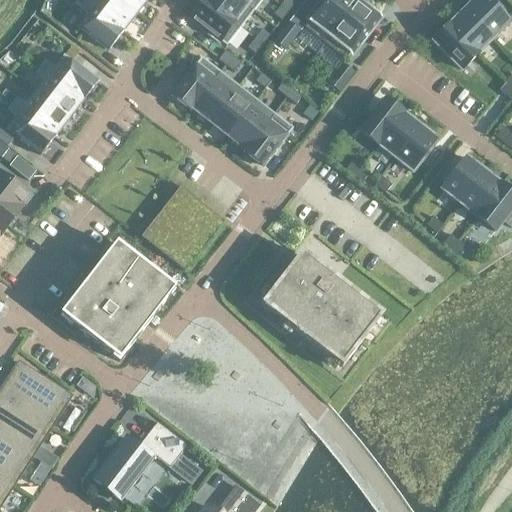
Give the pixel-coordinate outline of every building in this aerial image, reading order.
[(95,0),(84,0),(83,2),(123,33),(131,22),(137,15),(117,0),(98,0),(98,1),(95,0)] [(117,0),(137,15),(148,0),(117,0)] [(236,0),(204,0),(203,2),(239,30),(253,12),(236,0)] [(236,0),(253,12),(262,0),(236,0)] [(291,0),(284,0),(280,6),(288,12),(295,3),(291,0)] [(355,0),(324,0),(303,29),(304,30),(323,45),(357,1),(355,0)] [(484,0),(475,0),(464,11),(492,40),(508,24),(484,0)] [(357,1),(323,45),(344,61),(378,18),(357,1)] [(86,17),(77,28),(108,52),(123,33),(83,2),(78,8),(86,16),(86,17)] [(203,2),(190,20),(226,47),(239,30),(203,2)] [(280,6),(273,15),(281,21),(288,12),(280,6)] [(464,11),(448,27),(477,56),(492,40),(464,11)] [(289,23),(273,43),(284,52),(298,35),(300,31),(289,23)] [(448,27),(433,42),(461,71),(477,56),(448,27)] [(261,30),(254,40),(262,46),(269,36),(261,30)] [(254,40),(246,49),(254,55),(262,46),(254,40)] [(40,67),(39,68),(83,102),(98,83),(71,63),(79,53),(71,47),(69,51),(64,56),(63,56),(54,67),(44,62),(40,67)] [(225,51),(217,61),(225,67),(233,58),(225,51)] [(201,58),(170,98),(189,113),(220,73),(201,58)] [(233,58),(225,67),(233,73),(240,64),(233,58)] [(342,64),(327,84),(338,93),(345,84),(354,73),(342,64)] [(43,82),(34,93),(69,120),(83,102),(39,68),(35,74),(43,82)] [(220,73),(189,113),(189,114),(191,112),(208,125),(238,87),(220,73)] [(261,74),(255,82),(264,90),(270,82),(261,74)] [(282,83),(276,91),(285,98),(291,90),(282,83)] [(511,89),(505,84),(498,92),(509,100),(511,95),(511,89)] [(238,87),(208,125),(226,139),(256,101),(238,87)] [(291,90),(285,98),(295,106),(301,98),(291,90)] [(12,104),(11,104),(55,138),(64,127),(69,120),(34,93),(26,103),(16,98),(15,99),(12,104)] [(256,101),(226,139),(243,153),(273,114),(256,101)] [(384,102),(360,132),(378,146),(401,115),(384,102)] [(12,122),(5,130),(40,158),(55,138),(11,104),(7,110),(14,119),(12,122)] [(243,153),(242,154),(261,169),(281,144),(287,136),(292,129),(273,114),(243,153)] [(401,115),(378,146),(395,160),(419,129),(401,115)] [(495,137),(494,138),(503,145),(509,137),(511,134),(503,128),(495,137)] [(419,129),(395,160),(412,173),(437,142),(419,129)] [(511,138),(509,137),(503,145),(511,151),(511,138)] [(8,150),(1,159),(8,164),(15,156),(8,150)] [(36,172),(16,157),(9,167),(28,182),(36,172)] [(466,159),(441,191),(459,205),(483,173),(466,159)] [(353,161),(345,171),(353,178),(362,167),(353,161)] [(182,178),(196,189),(208,174),(194,164),(182,178)] [(362,167),(353,178),(361,184),(369,173),(362,167)] [(483,173),(459,205),(476,219),(501,187),(483,173)] [(0,175),(0,220),(7,226),(29,198),(0,175)] [(380,178),(374,186),(385,194),(391,186),(380,178)] [(511,195),(501,187),(476,219),(494,232),(511,208),(511,195)] [(179,189),(141,238),(184,272),(223,223),(179,189)] [(432,218),(426,226),(436,235),(443,226),(432,218)] [(441,246),(450,253),(458,242),(449,236),(441,246)] [(458,242),(450,253),(458,259),(460,256),(466,248),(458,242)] [(116,244),(59,317),(118,363),(175,290),(116,244)] [(282,255),(243,305),(284,337),(289,330),(342,370),(383,317),(301,254),(293,263),(282,255)] [(155,318),(150,324),(154,327),(159,321),(155,318)] [(15,366),(0,388),(0,393),(53,428),(70,401),(72,402),(73,400),(71,399),(73,397),(17,361),(16,364),(14,362),(13,365),(15,366)] [(75,387),(83,392),(89,383),(82,378),(75,387)] [(0,393),(0,436),(33,458),(53,428),(0,393)] [(120,505),(154,460),(152,458),(153,457),(169,469),(186,447),(156,424),(139,446),(140,447),(139,448),(125,437),(90,482),(120,505)] [(0,436),(0,479),(14,489),(33,458),(0,436)] [(57,459),(51,455),(44,465),(51,470),(57,459)] [(40,463),(35,471),(45,477),(50,470),(40,463)] [(0,479),(0,509),(14,489),(0,479)] [(255,511),(260,506),(235,486),(214,511),(205,505),(199,511),(255,511)]
